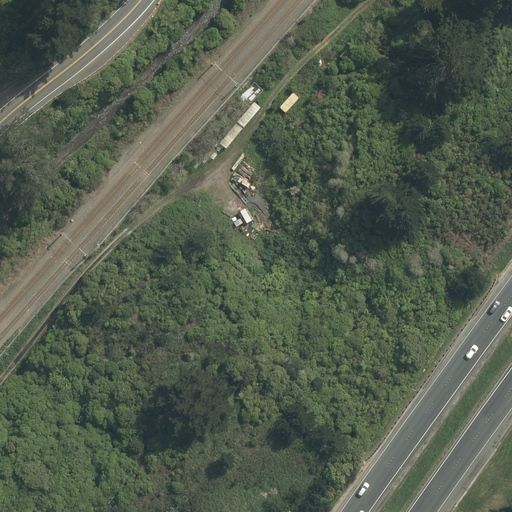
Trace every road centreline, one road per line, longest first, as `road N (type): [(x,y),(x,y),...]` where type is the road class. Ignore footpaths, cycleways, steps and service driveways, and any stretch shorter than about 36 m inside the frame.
road 1 (motorway): [(356,511),(511,296)]
road 2 (secondary): [(0,121),(110,35),(141,0)]
road 3 (motorway): [(511,388),(423,511)]
